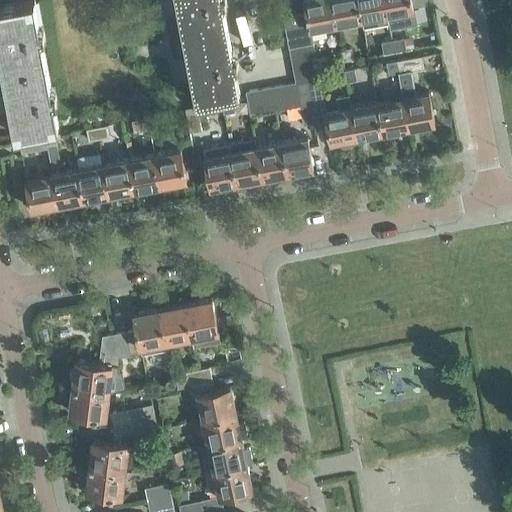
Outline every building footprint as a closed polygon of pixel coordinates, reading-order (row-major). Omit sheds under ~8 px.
[(0,51),(4,71),(47,63),(35,0),(24,0),(0,4),(0,51)] [(180,9),(185,36),(228,28),(223,0),(178,0),(179,0),(176,1),(177,5),(178,10),(180,9)] [(292,59),(316,54),(311,28),(336,23),(331,0),(305,0),(308,15),(300,16),(301,22),(297,23),(299,30),(291,31),(294,46),(290,47),(292,59)] [(331,0),(336,23),(362,18),(358,0),(331,0)] [(358,0),(362,18),(388,14),(384,0),(358,0)] [(384,0),(388,14),(414,8),(412,0),(384,0)] [(197,100),(220,96),(240,93),(228,28),(185,36),(190,63),(188,64),(189,73),(192,73),(197,100)] [(392,40),(394,52),(421,47),(419,35),(392,40)] [(394,52),(392,40),(382,42),(384,54),(394,52)] [(343,61),(354,59),(351,48),(341,50),(343,61)] [(294,71),(318,66),(316,54),(292,59),(294,71)] [(422,55),(396,60),(399,72),(424,67),(422,55)] [(399,72),(396,60),(387,62),(389,74),(399,72)] [(47,63),(4,71),(8,97),(6,98),(8,107),(10,106),(16,134),(59,126),(47,63)] [(308,79),(320,77),(318,66),(294,71),(296,82),(308,79)] [(354,68),(344,70),(346,82),(357,80),(354,68)] [(313,103),(316,122),(327,120),(331,141),(333,141),(333,144),(346,141),(345,139),(357,136),(351,106),(349,93),(336,96),(338,108),(325,111),(324,101),(324,100),(320,77),(308,79),(313,103)] [(301,105),(300,105),(303,125),(316,122),(313,103),(308,79),(296,82),(301,105)] [(289,107),(300,105),(301,105),(296,82),(285,84),(289,107)] [(273,86),(277,109),(289,107),(285,84),(273,86)] [(262,88),(266,111),(277,109),(273,86),(262,88)] [(262,88),(246,91),(251,114),(266,111),(262,88)] [(403,96),(409,126),(420,124),(421,127),(434,125),(433,122),(435,122),(429,91),(403,96)] [(377,101),(383,131),(409,126),(403,96),(377,101)] [(232,99),(222,101),(224,113),(234,112),(232,99)] [(351,106),(357,136),(383,131),(377,101),(351,106)] [(198,106),(186,108),(190,132),(202,129),(198,106)] [(158,114),(149,116),(151,128),(160,126),(158,114)] [(151,128),(149,116),(139,118),(141,130),(151,128)] [(108,124),(97,126),(99,137),(110,136),(108,124)] [(99,137),(97,126),(88,127),(90,139),(99,137)] [(45,135),(47,147),(58,145),(56,133),(45,135)] [(47,147),(45,135),(19,140),(22,152),(47,147)] [(283,140),(289,172),(314,167),(308,136),(283,140)] [(229,143),(237,182),(263,177),(257,145),(255,138),(229,143)] [(257,145),(263,177),(289,172),(283,140),(257,145)] [(229,143),(216,145),(204,148),(212,186),(237,182),(229,143)] [(156,153),(162,183),(186,179),(181,148),(156,153)] [(162,183),(156,153),(129,158),(136,190),(149,188),(149,186),(162,183)] [(136,190),(129,158),(104,163),(110,193),(121,191),(121,193),(136,190)] [(110,193),(104,163),(78,168),(84,200),(98,197),(97,196),(110,193)] [(84,200),(78,168),(52,173),(58,203),(70,201),(70,203),(84,200)] [(58,203),(52,173),(26,177),(30,195),(27,196),(29,206),(32,205),(32,208),(58,203)] [(186,303),(192,335),(217,331),(211,298),(186,303)] [(186,303),(160,308),(166,340),(192,335),(186,303)] [(137,328),(125,330),(130,354),(167,347),(166,340),(160,308),(134,313),(137,328)] [(70,369),(74,386),(110,391),(113,364),(118,356),(130,354),(125,330),(103,334),(100,362),(77,360),(76,368),(70,369)] [(186,371),(188,382),(212,378),(210,366),(186,371)] [(188,382),(186,371),(175,373),(178,387),(189,385),(188,382)] [(199,392),(204,418),(236,412),(230,386),(214,389),(212,378),(188,382),(189,385),(191,394),(199,392)] [(110,391),(74,386),(70,411),(79,412),(80,417),(93,415),(98,415),(98,414),(107,415),(110,391)] [(156,415),(153,403),(129,408),(132,420),(156,415)] [(204,418),(209,444),(241,437),(236,412),(204,418)] [(87,448),(90,465),(126,470),(126,468),(130,469),(133,443),(135,443),(136,431),(158,427),(156,415),(132,420),(113,424),(115,435),(113,435),(114,441),(93,438),(92,447),(87,448)] [(205,472),(215,470),(247,463),(246,462),(252,461),(250,448),(244,449),(241,437),(209,444),(200,446),(205,472)] [(180,463),(178,450),(168,452),(171,465),(180,463)] [(179,504),(180,511),(198,511),(223,507),(221,495),(252,489),(247,463),(215,470),(220,496),(179,504)] [(126,470),(90,465),(87,490),(96,491),(97,496),(109,494),(114,494),(114,493),(123,494),(126,470)] [(148,499),(171,494),(169,482),(145,487),(148,499)] [(171,494),(148,499),(150,511),(174,506),(171,494)]
